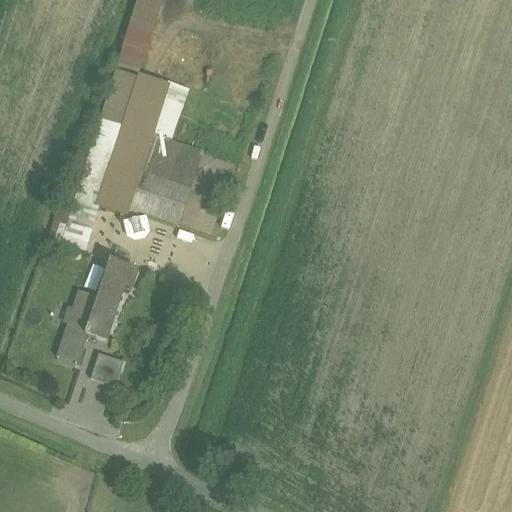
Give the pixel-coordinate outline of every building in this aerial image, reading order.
[(158,0),(141,0),(117,73),(138,79),(164,2),(158,0)] [(96,208),(138,79),(117,73),(60,247),(84,254),(99,209),(96,208)] [(170,90),(138,79),(96,208),(99,209),(127,218),(130,210),(142,175),(154,138),(170,90)] [(187,96),(170,90),(154,138),(171,144),(187,96)] [(154,138),(142,175),(189,191),(202,153),(171,144),(154,138)] [(189,191),(142,175),(130,210),(177,227),(189,191)] [(97,300),(79,294),(57,360),(77,366),(86,338),(106,345),(131,269),(110,262),(97,300)] [(123,365),(99,357),(91,381),(115,389),(123,365)]
